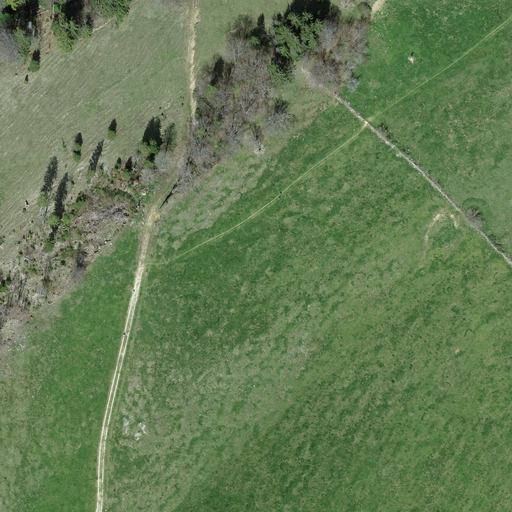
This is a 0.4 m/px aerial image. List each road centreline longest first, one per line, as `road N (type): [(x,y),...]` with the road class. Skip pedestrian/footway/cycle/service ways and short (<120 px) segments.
road 1 (track): [(189,0),(186,141),(148,215),(140,271)]
road 2 (track): [(140,271),(103,443),(97,511)]
